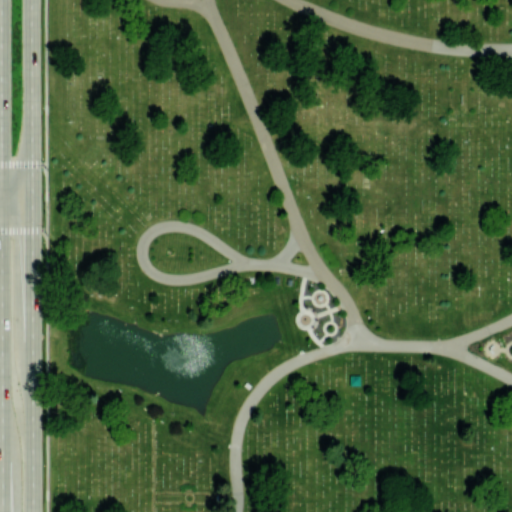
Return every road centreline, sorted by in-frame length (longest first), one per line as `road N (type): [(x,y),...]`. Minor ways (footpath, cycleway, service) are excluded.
road 1 (secondary): [(32,511),(31,199)]
road 2 (secondary): [(0,209),(1,511)]
road 3 (secondary): [(31,199),(31,0)]
road 4 (secondary): [(1,0),(0,162)]
